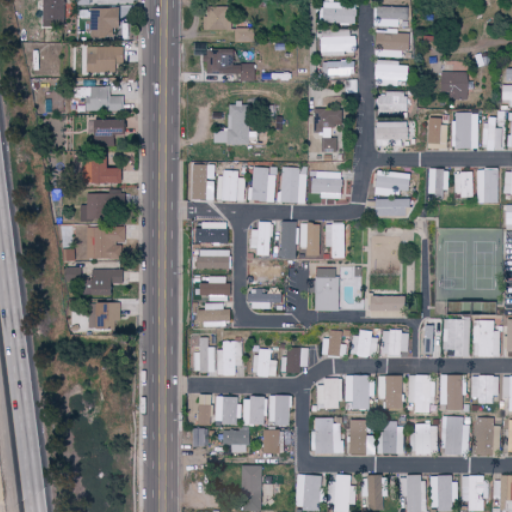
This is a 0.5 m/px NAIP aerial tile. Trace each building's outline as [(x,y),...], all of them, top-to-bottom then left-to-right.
[(63,0),(42,0),(43,20),(64,19),(63,0)] [(320,24),(352,24),(352,4),(320,3),(320,24)] [(229,7),(204,8),(205,31),(229,31),(229,7)] [(396,28),(396,20),(403,20),(404,8),(373,7),(372,27),(396,28)] [(117,9),(90,8),(89,38),(112,38),(112,30),(116,30),(117,9)] [(233,43),(253,43),(253,30),(233,29),(233,43)] [(399,51),(405,51),(406,35),(373,33),(372,57),(399,59),(399,51)] [(353,37),(319,38),(319,53),(353,52),(353,37)] [(122,64),(123,49),(88,47),(87,73),(113,73),(114,63),(122,64)] [(239,75),(239,83),(253,83),(254,65),(231,65),(231,50),(206,50),(206,75),(239,75)] [(373,85),(394,85),(394,80),(404,80),(405,67),(397,67),(397,62),(374,61),(373,85)] [(353,76),(352,62),(326,62),(326,77),(353,76)] [(466,100),(466,73),(438,73),(438,93),(450,93),(451,100),(466,100)] [(345,94),(357,94),(356,81),(345,81),(345,94)] [(511,85),(503,86),(503,101),(510,101),(510,108),(511,107),(511,85)] [(124,96),(112,97),(111,87),(75,88),(75,98),(85,98),(85,112),(124,111),(124,96)] [(375,112),(403,113),(404,95),(376,93),(375,112)] [(247,145),(248,105),(227,104),(227,132),(213,131),(213,145),(247,145)] [(452,122),(451,149),(477,149),(478,114),(455,114),(455,122),(452,122)] [(484,150),(501,150),(502,129),(495,129),(496,118),(485,118),(484,150)] [(446,150),(446,126),(440,126),(440,119),(428,119),(428,149),(446,150)] [(111,141),(111,136),(121,135),(120,120),(91,121),(92,142),(111,141)] [(375,147),(397,146),(397,140),(405,140),(404,123),(374,124),(375,147)] [(117,184),(117,170),(104,170),(103,158),(94,158),(95,184),(117,184)] [(213,165),(196,165),(195,201),(205,202),(205,190),(212,191),(213,165)] [(269,169),(253,168),(252,202),(275,203),(276,176),(269,176),(269,169)] [(280,203),(306,204),(307,169),(281,168),(280,203)] [(429,195),(447,195),(448,170),(430,170),(429,195)] [(498,203),(498,170),(478,170),(478,204),(498,203)] [(246,179),(238,179),(238,172),(218,171),(218,201),(245,202),(246,179)] [(311,194),(321,194),(321,199),(340,200),(341,173),(313,172),(313,179),(312,179),(311,194)] [(373,195),(405,196),(406,174),(374,173),(373,195)] [(456,197),(473,196),(472,173),(455,173),(456,197)] [(103,220),(103,214),(122,213),(121,192),(85,194),(86,221),(103,220)] [(406,200),(371,200),(371,217),(405,218),(406,200)] [(253,231),(253,256),(271,256),(272,223),(258,222),(258,231),(253,231)] [(295,259),(295,245),(298,245),(298,222),(279,223),(280,260),(295,259)] [(193,230),(193,244),(225,243),(225,223),(200,223),(201,229),(193,230)] [(302,258),(319,258),(318,224),(301,225),(302,258)] [(342,225),(325,225),(326,247),(331,247),(331,258),(343,258),(342,225)] [(124,244),(124,227),(84,227),(84,260),(120,260),(121,244),(124,244)] [(230,251),(198,250),(197,268),(229,269),(230,251)] [(264,266),(264,264),(250,264),(250,277),(281,278),(281,266),(264,266)] [(336,269),(314,269),(313,311),(335,312),(336,269)] [(122,284),(122,270),(88,270),(88,296),(113,295),(113,284),(122,284)] [(199,284),(199,296),(208,296),(208,301),(226,302),(226,277),(208,277),(208,284),(199,284)] [(269,309),(269,304),(279,303),(279,294),(262,295),(262,289),(255,289),(255,294),(249,294),(249,310),(269,309)] [(401,318),(402,297),(367,296),(366,312),(386,313),(385,318),(401,318)] [(114,330),(114,321),(119,321),(119,304),(92,303),(92,313),(89,313),(88,329),(114,330)] [(196,322),(228,322),(228,310),(222,310),(222,303),(205,303),(205,310),(196,310),(196,322)] [(443,357),(469,358),(470,321),(444,320),(443,357)] [(494,321),(474,321),(474,344),(478,344),(478,357),(500,357),(500,331),(494,331),(494,321)] [(422,354),(435,355),(436,342),(431,342),(431,327),(422,326),(422,354)] [(346,357),(347,345),(341,344),(341,331),(329,331),(329,339),(322,339),(321,356),(346,357)] [(360,336),(352,336),(352,356),(375,356),(376,331),(360,331),(360,336)] [(401,356),(401,352),(409,353),(409,332),(382,331),(381,355),(401,356)] [(207,348),(207,338),(200,338),(199,372),(215,373),(215,348),(207,348)] [(242,367),(242,342),(222,342),(222,351),(217,350),(216,376),(234,376),(235,366),(242,367)] [(298,367),(306,367),(307,349),(286,348),(286,357),(282,357),(282,373),(297,374),(298,367)] [(277,361),(270,361),(271,350),(256,349),(254,375),(276,377),(277,361)] [(368,410),(368,397),(374,397),(374,378),(345,377),(344,402),(351,403),(351,410),(368,410)] [(378,399),(384,399),(385,409),(401,409),(401,377),(377,377),(378,399)] [(408,384),(408,403),(414,403),(414,413),(429,414),(429,403),(434,404),(435,377),(415,377),(414,384),(408,384)] [(462,411),(462,396),(465,396),(466,378),(441,377),(440,411),(462,411)] [(498,396),(498,377),(472,377),(472,402),(492,402),(492,396),(498,396)] [(511,377),(503,377),(502,399),(508,399),(508,412),(511,412),(511,377)] [(341,407),(340,379),(322,380),(323,386),(316,386),(316,408),(341,407)] [(211,426),(212,395),(198,395),(197,425),(211,426)] [(290,397),(271,396),(271,425),(290,425),(290,397)] [(239,425),(240,398),(217,397),(216,424),(239,425)] [(266,399),(245,398),(245,426),(266,426),(266,399)] [(463,417),(443,417),(443,455),(470,455),(471,426),(463,425),(463,417)] [(344,454),(344,442),(341,442),(341,424),(333,424),(333,419),(315,418),(315,436),(314,436),(314,455),(333,455),(333,454),(344,454)] [(478,454),(501,454),(501,426),(495,427),(494,419),(477,419),(478,454)] [(350,424),(350,432),(347,432),(347,454),(374,453),(374,436),(366,436),(365,423),(350,424)] [(380,454),(404,455),(404,424),(380,424),(380,454)] [(411,445),(416,445),(416,454),(439,454),(438,425),(416,426),(416,433),(411,433),(411,445)] [(204,429),(193,429),(193,447),(205,447),(204,429)] [(232,453),(248,454),(248,431),(223,430),(222,445),(232,445),(232,453)] [(262,431),(262,459),(282,459),(282,431),(262,431)] [(240,511),(259,511),(260,467),(241,466),(240,485),(240,511)] [(324,488),(320,488),(321,476),(298,475),(297,497),(296,497),(296,506),(323,507),(324,488)] [(354,504),(355,476),(334,475),(333,511),(340,511),(347,511),(347,504),(354,504)] [(426,511),(426,475),(403,475),(403,498),(406,498),(406,511),(426,511)] [(432,511),(454,510),(453,501),(457,501),(457,476),(431,476),(432,511)] [(383,510),(383,496),(387,496),(387,477),(366,477),(367,510),(383,510)] [(463,502),(469,502),(469,511),(485,511),(484,499),(490,499),(489,477),(463,478),(463,502)] [(511,477),(500,477),(500,486),(495,486),(495,499),(511,499),(511,477)]
